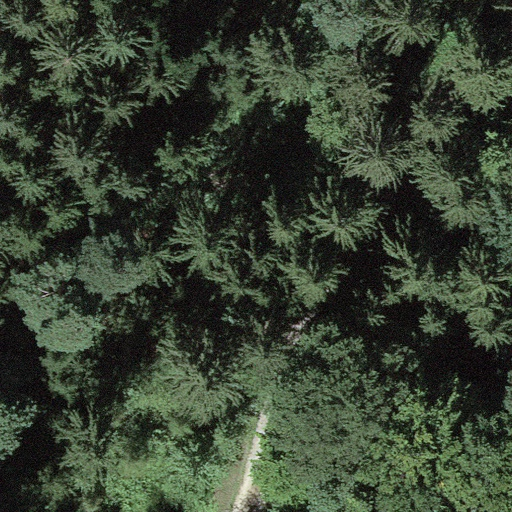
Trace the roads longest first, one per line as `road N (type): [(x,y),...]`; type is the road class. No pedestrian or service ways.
road 1 (track): [(410,119),(124,201),(0,248)]
road 2 (track): [(410,119),(336,271),(245,511)]
road 3 (track): [(511,51),(410,119)]
